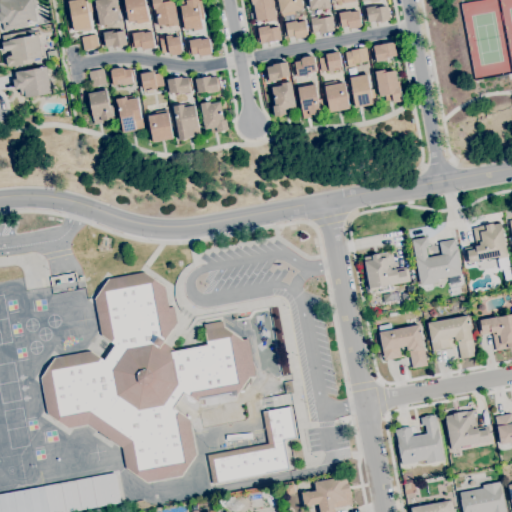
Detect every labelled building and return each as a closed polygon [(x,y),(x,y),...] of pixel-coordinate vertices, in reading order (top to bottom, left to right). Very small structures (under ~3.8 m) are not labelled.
[(3,30),(2,22),(0,23),(0,0),(34,0),(36,6),(34,7),(37,20),(27,22),(27,26),(3,30)] [(83,31),(82,29),(74,30),(68,1),(72,0),(90,0),(92,11),(88,12),(91,27),(90,27),(91,30),(83,31)] [(100,25),(95,0),(117,0),(118,1),(115,1),(119,20),(111,21),(112,23),(100,25)] [(136,23),(136,20),(129,21),(127,11),(125,12),(124,6),(125,6),(123,0),(144,0),(149,21),(136,23)] [(166,27),(165,24),(159,26),(156,14),(155,15),(152,0),(168,0),(169,1),(173,0),(178,24),(166,27)] [(193,31),(193,28),(185,30),(179,0),(200,0),(204,19),(200,20),(202,29),(193,31)] [(264,22),(264,19),(256,21),(255,10),(252,10),(250,0),(272,0),(276,20),(264,22)] [(282,16),(282,13),(280,13),(277,0),(301,0),(303,9),(294,11),(294,14),(282,16)] [(318,10),(317,7),(311,9),(308,0),(329,0),(331,7),(318,10)] [(380,23),(379,21),(375,22),(374,21),(368,22),(366,7),(377,5),(377,8),(387,6),(389,20),(385,21),(385,22),(380,23)] [(350,29),(350,27),(349,28),(348,26),(342,27),(339,12),(350,10),(350,12),(358,10),(361,25),(360,25),(360,26),(350,29)] [(319,33),(319,32),(313,33),(310,18),(317,16),(318,18),(331,16),(334,30),(319,33)] [(296,39),(296,38),(295,38),(295,36),(288,37),(285,22),(296,20),(297,22),(305,20),(308,35),(306,36),(307,37),(296,39)] [(261,44),(258,27),(269,25),(270,28),(279,26),(281,40),(261,44)] [(112,47),(112,46),(106,47),(103,32),(114,30),(115,32),(124,30),(127,44),(112,47)] [(9,67),(9,65),(7,65),(6,57),(7,57),(7,56),(10,55),(9,50),(4,51),(1,36),(27,31),(28,36),(37,35),(40,46),(42,45),(44,55),(32,58),(33,62),(9,67)] [(143,49),(143,48),(141,49),(141,47),(135,48),(132,33),(143,31),(143,33),(152,31),(155,47),(143,49)] [(84,50),(81,37),(96,34),(99,47),(84,50)] [(171,55),(171,53),(170,54),(169,52),(162,53),(159,38),(166,37),(165,35),(170,34),(171,37),(179,36),(182,51),(180,52),(180,53),(171,55)] [(200,56),(200,55),(199,56),(198,54),(192,55),(189,40),(200,38),(200,39),(209,38),(211,53),(210,53),(210,55),(200,56)] [(376,62),(373,45),(394,41),(396,54),(387,56),(387,59),(376,62)] [(348,67),(345,52),(350,51),(350,50),(365,47),(368,60),(354,63),(355,66),(348,67)] [(329,72),(328,70),(321,71),(318,58),(326,57),(325,54),(339,51),(341,66),(333,68),(334,71),(329,72)] [(297,76),(294,62),(301,60),(300,57),(313,55),(316,71),(308,72),(308,74),(297,76)] [(269,81),(266,67),(272,66),(272,64),(287,61),(290,75),(280,77),(280,79),(269,81)] [(25,98),(24,94),(21,95),(20,88),(15,89),(12,73),(46,66),(51,93),(25,98)] [(113,85),(110,69),(112,69),(111,68),(122,66),(122,67),(123,67),(124,69),(126,69),(126,67),(130,67),(133,83),(122,85),(122,84),(113,85)] [(91,87),(88,71),(103,68),(106,84),(91,87)] [(393,102),(393,99),(386,100),(385,95),(380,96),(375,71),(385,69),(385,72),(395,70),(398,87),(400,87),(402,100),(393,102)] [(151,90),(151,87),(143,89),(140,73),(153,71),(154,74),(161,73),(164,85),(156,86),(156,89),(151,90)] [(355,108),(349,78),(367,74),(370,90),(373,89),(376,102),(373,102),(373,104),(355,108)] [(207,93),(207,91),(197,93),(195,78),(210,76),(210,77),(216,76),(219,91),(207,93)] [(179,93),(179,91),(169,93),(167,80),(181,77),(182,78),(187,77),(190,91),(179,93)] [(329,112),(323,83),(336,80),(337,83),(344,82),(349,108),(329,112)] [(278,117),(277,116),(274,116),(271,99),(273,99),(271,87),(281,85),(281,83),(291,81),(296,107),(290,108),(291,113),(282,115),(282,116),(278,117)] [(303,118),(297,87),(315,84),(318,99),(321,99),(324,112),(311,114),(311,117),(303,118)] [(95,124),(88,94),(106,89),(112,118),(101,120),(101,122),(95,124)] [(123,133),(117,103),(116,103),(115,99),(126,97),(126,100),(138,98),(144,129),(123,133)] [(211,133),(210,128),(205,129),(200,103),(209,102),(210,103),(220,102),(223,120),(226,119),(228,130),(211,133)] [(179,140),(173,106),(183,104),(184,107),(195,105),(200,135),(194,136),(194,135),(189,136),(189,138),(179,140)] [(153,142),(151,132),(149,132),(148,127),(150,126),(148,116),(156,114),(155,111),(167,109),(172,138),(153,142)] [(500,269),(498,257),(467,263),(464,248),(476,246),(472,227),(492,224),(493,224),(502,223),(510,268),(500,269)] [(420,285),(411,239),(426,236),(428,246),(425,247),(427,257),(441,254),(439,242),(454,239),(461,274),(459,275),(460,282),(450,284),(448,277),(437,279),(438,282),(420,285)] [(407,264),(404,251),(409,250),(412,263),(407,264)] [(380,291),(379,289),(370,291),(363,256),(391,251),(395,269),(407,266),(410,281),(389,285),(389,289),(380,291)] [(146,482),(126,468),(122,448),(87,424),(67,428),(47,414),(40,378),(54,358),(90,351),(104,360),(115,345),(101,335),(94,299),(108,279),(144,272),(164,286),(168,308),(174,307),(177,322),(162,342),(175,351),(207,345),(203,325),(222,321),(223,326),(242,339),(248,338),(255,375),(249,377),(235,396),(199,403),(184,392),(173,408),(189,419),(196,455),(182,475),(146,482)] [(403,305),(401,293),(410,292),(412,303),(403,305)] [(376,305),(374,297),(381,295),(383,303),(376,305)] [(431,317),(428,312),(433,309),(436,314),(431,317)] [(511,346),(495,350),(492,332),(480,335),(477,321),(511,314),(511,346)] [(461,358),(457,340),(454,341),(454,337),(447,338),(449,347),(432,350),(427,323),(467,315),(475,355),(461,358)] [(412,368),(409,350),(407,350),(406,346),(399,347),(401,357),(384,360),(378,326),(390,324),(391,329),(419,324),(426,365),(412,368)] [(212,483),(207,455),(268,444),(262,411),(291,406),(297,438),(284,440),(289,469),(212,483)] [(451,450),(445,416),(453,415),(452,413),(460,412),(473,410),(476,428),(486,426),(489,441),(461,446),(461,448),(451,450)] [(511,441),(500,444),(495,416),(511,413),(511,418),(511,441)] [(402,465),(395,430),(410,426),(412,436),(426,433),(425,425),(421,425),(420,418),(434,415),(443,460),(426,463),(425,460),(402,465)] [(68,511),(0,511),(0,493),(115,472),(120,503),(68,511)] [(319,511),(318,503),(311,505),(311,506),(304,508),(301,492),(309,491),(309,492),(313,491),(312,482),(341,477),(347,476),(352,504),(334,508),(334,511),(319,511)] [(463,511),(459,492),(483,488),(482,485),(499,482),(505,511),(463,511)] [(265,499),(263,498),(261,495),(262,492),(265,490),(268,491),(269,495),(268,497),(265,499)] [(410,511),(410,508),(451,500),(453,511),(410,511)]
